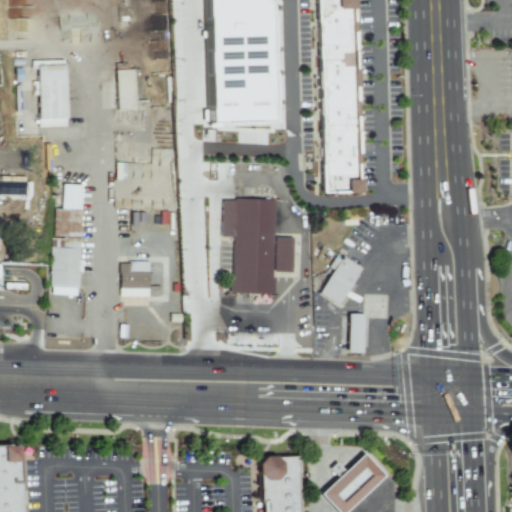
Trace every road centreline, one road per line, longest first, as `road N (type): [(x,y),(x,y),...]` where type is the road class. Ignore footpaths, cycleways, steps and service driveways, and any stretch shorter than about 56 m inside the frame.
road 1 (primary): [(426,374),(2,363)]
road 2 (primary): [(432,0),(441,214)]
road 3 (primary): [(278,404),(426,411)]
road 4 (primary): [(107,398),(252,403)]
